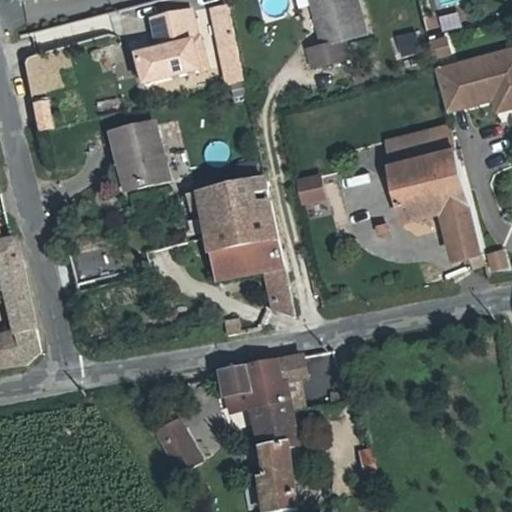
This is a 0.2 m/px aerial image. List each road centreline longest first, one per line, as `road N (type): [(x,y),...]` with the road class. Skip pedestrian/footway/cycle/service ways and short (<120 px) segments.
road 1 (residential): [(71,380),(511,299)]
road 2 (residential): [(0,76),(71,380)]
